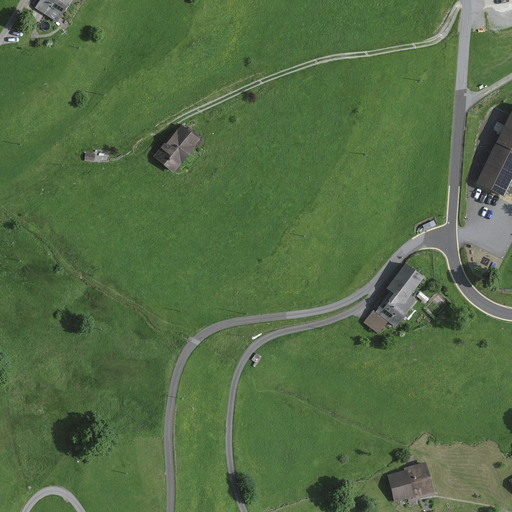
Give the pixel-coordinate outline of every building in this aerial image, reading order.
[(47,0),(41,10),(71,30),(90,0),(47,0)] [(509,198),(511,192),(511,124),(480,182),(509,198)] [(210,142),(187,125),(163,157),(185,174),(210,142)] [(430,278),(411,265),(391,293),(409,306),(430,278)] [(429,464),(385,474),(393,506),(437,496),(429,464)]
